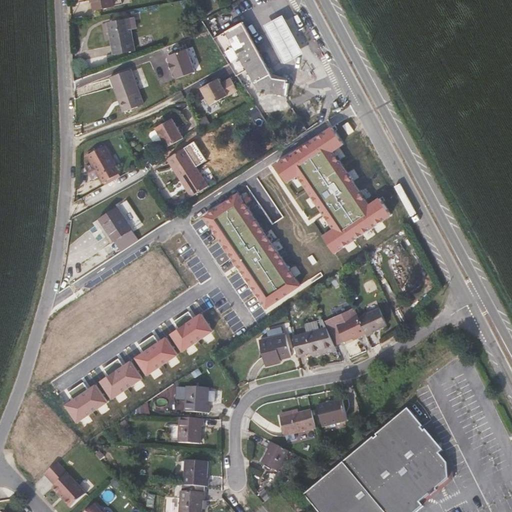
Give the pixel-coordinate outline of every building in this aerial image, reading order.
[(91,0),(94,9),(113,5),(112,0),(91,0)] [(298,83),(314,74),(283,16),(267,25),(298,83)] [(115,54),(135,50),(128,18),(108,22),(115,54)] [(270,74),(272,74),(244,22),(219,35),(215,28),(210,31),(225,56),(226,55),(234,70),(245,65),(259,90),(287,94),(289,82),(286,81),(287,79),(271,77),(270,74)] [(130,70),(111,77),(118,100),(122,99),(124,106),(140,99),(130,70)] [(228,71),(201,86),(211,104),(238,90),(228,71)] [(142,105),(140,99),(124,106),(126,111),(142,105)] [(168,146),(185,137),(174,117),(157,127),(168,146)] [(93,162),(99,173),(104,181),(119,172),(121,171),(106,144),(88,153),(93,162)] [(167,161),(192,198),(208,186),(183,149),(167,161)] [(91,163),(97,174),(99,173),(93,162),(91,163)] [(104,181),(105,184),(121,175),(119,172),(104,181)] [(185,251),(198,272),(292,209),(278,189),(185,251)] [(292,226),(288,220),(278,227),(282,233),(228,270),(257,312),(311,276),(314,280),(322,275),(319,271),(356,246),(350,237),(355,234),(338,208),(332,211),(326,203),(292,226)] [(99,218),(114,241),(132,229),(117,206),(99,218)] [(288,220),(287,218),(277,226),(278,227),(288,220)] [(333,285),(341,281),(337,273),(330,278),(333,285)] [(359,335),(360,336),(366,333),(359,318),(354,308),(333,317),(337,325),(328,329),(336,345),(359,335)] [(206,346),(221,339),(206,309),(192,316),(206,346)] [(386,325),(379,309),(359,318),(366,333),(367,336),(373,333),(372,331),(386,325)] [(312,351),(313,356),(337,350),(327,328),(293,337),(298,357),(306,355),(305,353),(312,351)] [(280,362),(280,360),(291,357),(285,335),(258,342),(265,366),(280,362)] [(126,390),(122,382),(148,371),(140,352),(101,367),(112,395),(126,390)] [(128,383),(149,374),(148,371),(122,382),(126,390),(130,388),(128,383)] [(206,405),(207,387),(186,386),(185,411),(208,413),(208,405),(206,405)] [(317,407),(322,425),(347,418),(343,400),(317,407)] [(424,432),(421,429),(423,428),(408,409),(377,435),(378,437),(375,439),(374,437),(304,496),(316,511),(417,511),(423,507),(420,503),(429,495),(431,497),(437,492),(436,490),(449,480),(447,464),(439,455),(443,452),(442,450),(425,430),(424,432)] [(297,410),(280,415),(281,419),(298,414),(297,410)] [(296,440),(294,434),(316,428),(312,410),(298,414),(281,419),(287,442),(296,440)] [(201,426),(202,426),(203,419),(180,417),(178,442),(200,444),(201,426)] [(278,472),(289,451),(271,443),(268,449),(270,450),(262,464),(278,472)] [(99,461),(103,458),(99,453),(95,456),(99,461)] [(206,479),(207,462),(186,461),(184,486),(204,487),(207,487),(208,479),(206,479)] [(51,488),(70,509),(74,504),(84,495),(56,463),(46,473),(43,475),(54,486),(51,488)] [(203,501),(204,487),(184,486),(181,485),(179,511),(200,511),(201,501),(203,501)]
